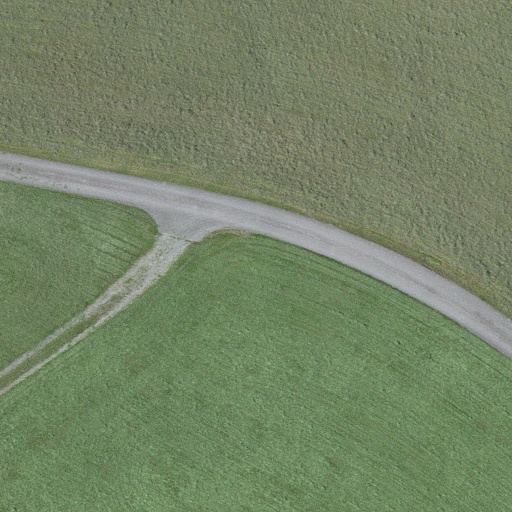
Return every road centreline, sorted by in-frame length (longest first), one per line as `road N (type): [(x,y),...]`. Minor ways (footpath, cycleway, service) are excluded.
road 1 (unclassified): [(0,164),(224,208),(448,291),(511,344)]
road 2 (track): [(224,208),(0,392)]
